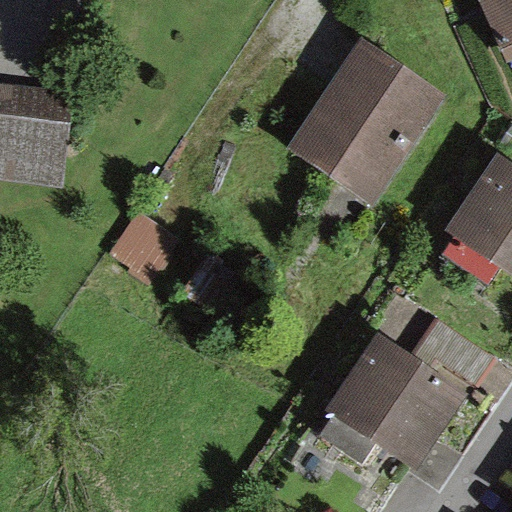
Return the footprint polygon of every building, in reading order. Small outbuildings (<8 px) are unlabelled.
[(511,0),(500,0),(481,10),(509,65),(511,63),(511,0)] [(291,151),(373,209),(448,104),(366,46),(291,151)] [(70,95),(0,87),(0,177),(61,184),(70,95)] [(511,169),(500,162),(452,236),(511,278),(511,169)] [(109,258),(149,287),(180,243),(139,215),(109,258)] [(244,279),(211,256),(180,299),(213,322),(244,279)] [(439,321),(420,348),(477,388),(496,361),(439,321)] [(420,370),(376,340),(324,419),(415,479),(467,401),(420,370)]
